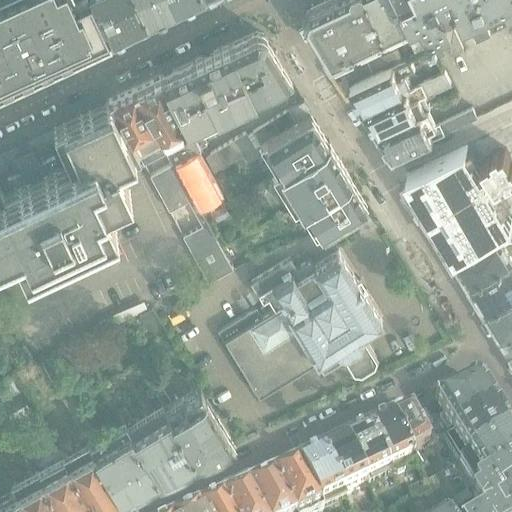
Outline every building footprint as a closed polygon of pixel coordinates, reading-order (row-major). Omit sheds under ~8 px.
[(0,0),(0,86),(109,36),(92,0),(0,0)] [(146,18),(137,0),(92,0),(109,36),(146,18)] [(177,4),(174,0),(137,0),(146,18),(177,4)] [(363,51),(339,0),(322,0),(311,5),(308,16),(332,54),(338,64),(338,63),(339,64),(356,56),(355,55),(363,51)] [(394,37),(375,0),(339,0),(363,51),(364,52),(384,42),(386,47),(396,42),(394,37)] [(419,18),(410,0),(375,0),(394,37),(412,29),(407,18),(410,16),(413,21),(419,18)] [(511,0),(410,0),(419,18),(420,22),(425,20),(431,18),(437,28),(443,24),(450,21),(449,18),(457,13),(456,10),(467,4),(468,7),(479,2),(483,10),(495,4),(503,0),(511,18),(511,0)] [(454,26),(440,33),(450,55),(464,49),(454,26)] [(292,81),(272,48),(266,38),(265,36),(253,33),(231,44),(257,97),(292,81)] [(257,97),(231,44),(231,43),(192,61),(192,62),(218,117),(218,119),(257,100),(257,97)] [(399,61),(393,49),(368,61),(375,73),(399,61)] [(411,85),(406,73),(415,69),(409,57),(404,59),(399,61),(375,73),(351,84),(365,108),(411,85)] [(218,117),(192,62),(174,70),(161,76),(201,150),(202,151),(210,147),(198,126),(218,117)] [(429,108),(423,96),(452,84),(446,70),(411,85),(365,108),(379,131),(429,108)] [(223,203),(195,151),(201,150),(161,76),(158,77),(159,79),(160,78),(161,80),(157,82),(145,89),(146,90),(127,101),(125,98),(114,104),(112,99),(108,100),(109,102),(108,103),(108,104),(110,104),(129,140),(124,142),(131,157),(134,155),(135,157),(139,155),(159,193),(208,281),(232,267),(204,214),(223,203)] [(128,190),(127,187),(128,187),(118,165),(135,157),(134,155),(131,157),(124,142),(129,140),(110,104),(108,104),(108,103),(109,102),(108,100),(52,127),(69,163),(61,167),(54,152),(39,159),(33,148),(15,157),(20,168),(5,175),(12,190),(3,194),(0,186),(0,251),(13,245),(18,255),(17,255),(23,268),(24,267),(25,271),(26,271),(30,278),(39,274),(36,266),(114,229),(114,228),(113,225),(114,225),(108,212),(107,213),(106,211),(119,205),(115,197),(128,191),(128,190)] [(303,101),(289,110),(296,120),(299,119),(310,112),(303,101)] [(394,155),(477,116),(473,107),(439,124),(433,115),(430,110),(429,108),(379,131),(383,138),(394,155)] [(289,110),(279,116),(286,127),(296,120),(289,110)] [(350,174),(328,139),(327,140),(310,112),(299,119),(296,120),(259,143),(258,144),(259,145),(275,171),(271,173),(293,209),(294,208),(303,223),(307,221),(314,234),(366,203),(349,175),(350,174)] [(279,116),(269,122),(276,133),(286,127),(279,116)] [(269,122),(261,127),(268,138),(276,133),(269,122)] [(261,127),(253,132),(253,133),(259,143),(268,138),(261,127)] [(247,136),(245,132),(238,136),(242,144),(249,139),(247,136)] [(253,133),(247,136),(249,139),(254,147),(253,147),(254,148),(259,145),(258,144),(259,143),(253,133)] [(247,151),(242,144),(238,136),(231,140),(240,155),(242,154),(247,151)] [(254,147),(249,139),(242,144),(247,151),(253,147),(254,147)] [(240,155),(231,140),(225,144),(234,159),(240,155)] [(234,159),(225,144),(219,148),(228,162),(234,159)] [(511,222),(511,217),(488,179),(493,176),(497,183),(505,178),(504,176),(507,175),(508,178),(511,175),(511,158),(506,149),(504,150),(499,149),(493,153),(495,156),(492,158),(491,156),(483,161),(488,168),(483,171),(467,145),(410,181),(449,243),(449,244),(455,254),(456,254),(501,229),(511,222)] [(253,147),(247,151),(242,154),(245,160),(249,161),(258,155),(254,148),(253,147)] [(228,162),(219,148),(213,152),(222,166),(228,162)] [(222,166),(213,152),(206,156),(215,170),(222,166)] [(472,280),(511,254),(511,232),(510,233),(505,236),(501,229),(456,254),(472,280)] [(361,332),(381,319),(338,250),(313,265),(310,259),(296,268),(289,258),(251,281),(262,300),(268,296),(274,307),(260,316),(255,308),(219,330),(259,395),(317,359),(323,369),(343,357),(355,377),(379,362),(361,332)] [(488,306),(511,290),(511,254),(472,280),(488,306)] [(504,332),(511,326),(511,290),(488,306),(504,332)] [(161,322),(151,307),(138,313),(146,327),(151,329),(161,322)] [(165,389),(151,364),(142,369),(161,402),(169,398),(164,390),(165,389)] [(83,411),(65,380),(55,386),(79,425),(85,436),(93,431),(81,412),(83,411)] [(452,431),(493,406),(483,390),(482,388),(480,386),(476,384),(473,384),(471,384),(470,384),(468,385),(468,386),(434,402),(452,431)] [(235,444),(200,387),(165,408),(192,463),(197,461),(197,460),(235,444)] [(192,463),(165,408),(162,404),(133,421),(123,406),(117,410),(124,421),(127,425),(154,480),(158,478),(159,478),(192,463)] [(508,431),(493,406),(452,431),(467,456),(508,431)] [(429,446),(411,413),(392,422),(410,457),(429,446)] [(154,480),(127,425),(124,421),(88,443),(116,499),(122,496),(122,495),(154,480)] [(410,457),(392,422),(346,444),(366,485),(368,489),(392,478),(394,481),(417,470),(415,467),(410,457)] [(511,465),(511,436),(510,433),(509,431),(508,431),(467,456),(457,463),(473,488),(511,465)] [(431,432),(428,434),(433,442),(439,438),(436,434),(431,432)] [(116,499),(88,443),(63,457),(91,511),(96,509),(113,500),(113,501),(116,499)] [(366,485),(346,444),(321,456),(343,496),(366,485)] [(90,511),(91,511),(63,457),(58,448),(54,451),(59,459),(37,471),(58,511),(90,511)] [(343,496),(321,456),(297,468),(320,511),(325,511),(346,502),(343,496)] [(511,511),(511,465),(473,488),(477,494),(470,498),(471,499),(479,511),(511,511)] [(320,511),(297,468),(272,480),(289,511),(320,511)] [(58,511),(37,471),(12,484),(17,491),(27,511),(58,511)] [(456,499),(441,474),(429,482),(434,492),(446,511),(451,511),(471,499),(470,498),(467,492),(456,499)] [(289,511),(272,480),(249,490),(247,491),(222,503),(226,511),(289,511)] [(27,511),(17,491),(0,499),(0,511),(27,511)] [(226,511),(222,503),(222,502),(200,511),(226,511)]
